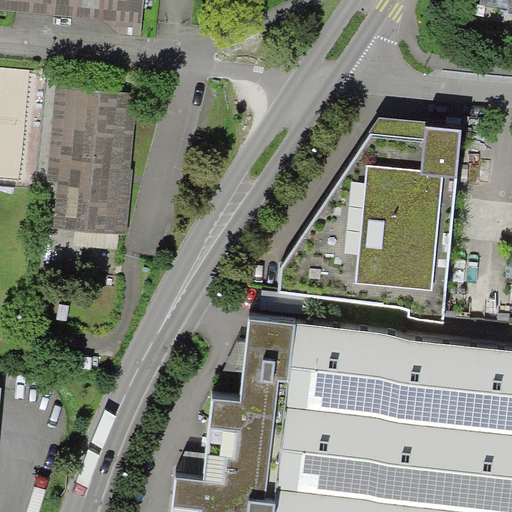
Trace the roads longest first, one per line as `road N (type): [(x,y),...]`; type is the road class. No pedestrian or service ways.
road 1 (secondary): [(81,511),(151,343),(319,76)]
road 2 (unclassified): [(0,41),(319,76)]
road 3 (unclassified): [(511,95),(319,76)]
